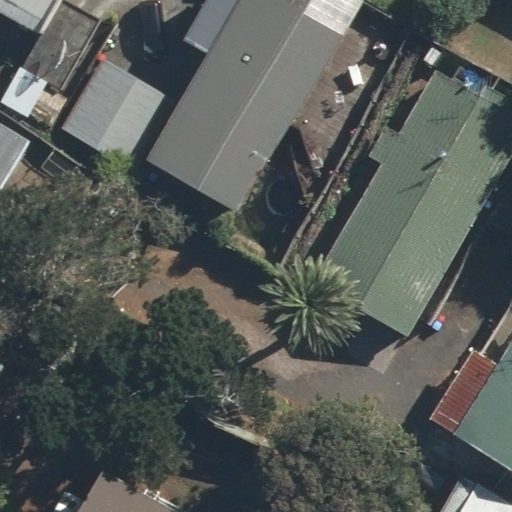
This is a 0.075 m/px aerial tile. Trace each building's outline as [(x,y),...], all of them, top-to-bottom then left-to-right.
[(0,0),(0,25),(35,46),(61,0),(0,0)] [(230,222),(339,43),(269,0),(245,0),(244,3),(239,0),(208,0),(181,43),(209,60),(143,168),(230,222)] [(175,105),(104,61),(62,130),(132,174),(175,105)] [(409,331),(511,154),(511,105),(440,63),(316,277),(409,331)] [(0,192),(32,144),(0,122),(0,192)] [(511,347),(455,438),(511,473),(511,347)] [(0,377),(8,363),(0,357),(0,377)] [(163,511),(86,468),(60,511),(163,511)] [(511,511),(511,510),(472,487),(457,511),(511,511)]
